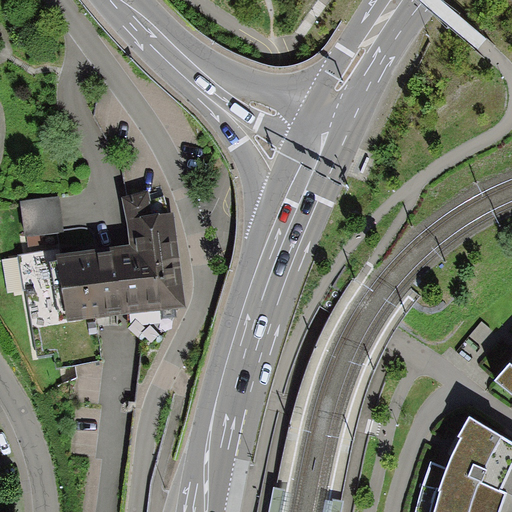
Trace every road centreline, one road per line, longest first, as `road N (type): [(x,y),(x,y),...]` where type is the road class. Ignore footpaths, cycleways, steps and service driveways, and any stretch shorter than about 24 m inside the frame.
road 1 (secondary): [(316,145),(230,386),(205,511)]
road 2 (secondary): [(120,0),(213,86),(316,145)]
road 3 (secondary): [(396,0),(316,145)]
road 4 (residential): [(0,375),(31,434),(49,511)]
